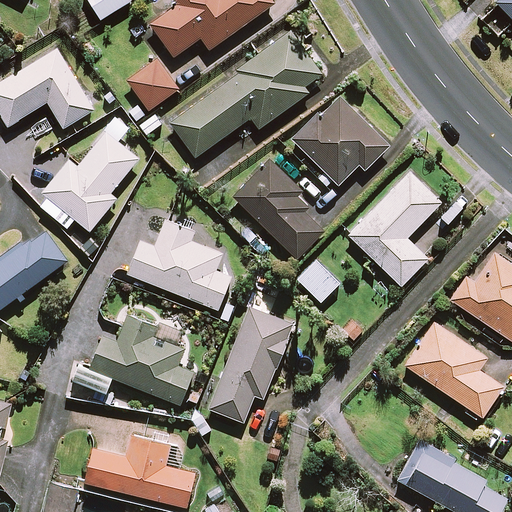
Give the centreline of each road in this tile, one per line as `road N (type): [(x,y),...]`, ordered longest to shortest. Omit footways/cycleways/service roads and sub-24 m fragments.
road 1 (unknown): [(299,511),(301,422),(326,373),(420,272),(511,149)]
road 2 (tertiary): [(387,0),(444,81),(511,154)]
